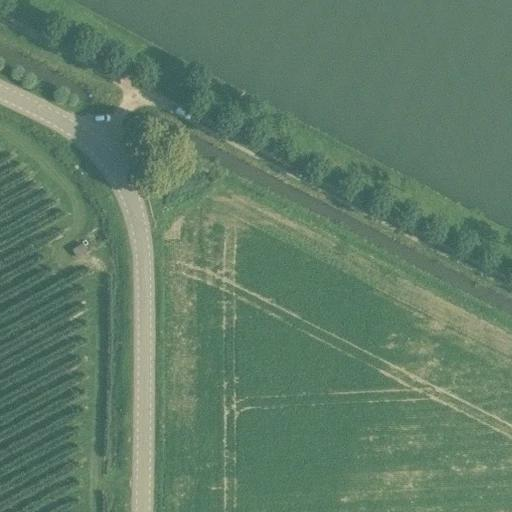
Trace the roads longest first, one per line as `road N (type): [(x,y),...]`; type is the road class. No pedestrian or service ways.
road 1 (track): [(511,284),(142,94)]
road 2 (tertiary): [(141,511),(140,241),(122,182),(92,143)]
road 3 (track): [(142,94),(0,22)]
